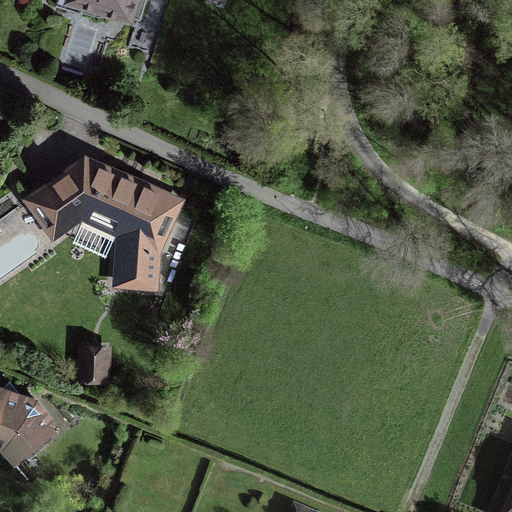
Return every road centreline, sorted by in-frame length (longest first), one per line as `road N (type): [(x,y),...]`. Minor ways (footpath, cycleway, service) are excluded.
road 1 (residential): [(0,75),(511,300)]
road 2 (track): [(333,92),(395,189),(511,257)]
